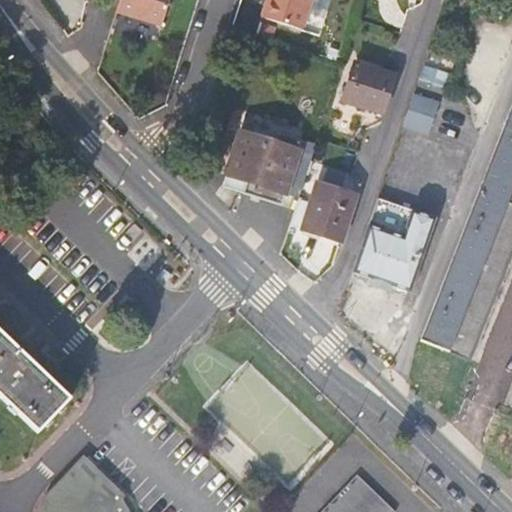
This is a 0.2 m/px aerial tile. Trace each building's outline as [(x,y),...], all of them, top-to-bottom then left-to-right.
[(163,0),(113,0),(111,7),(157,22),(163,0)] [(301,29),(310,0),(264,0),(260,15),(301,29)] [(393,75),(353,63),(342,100),(381,112),(393,75)] [(452,75),(424,65),(417,75),(447,89),(452,75)] [(436,101),(412,92),(401,123),(425,132),(436,101)] [(511,106),(422,340),(468,358),(511,243),(511,106)] [(282,192),(297,197),(314,142),(302,139),(298,150),(238,131),(225,174),(235,177),(246,181),(243,191),(278,203),(282,192)] [(301,229),(340,241),(356,196),(315,183),(301,229)] [(430,215),(376,196),(351,269),(371,276),(390,283),(405,288),(430,215)] [(386,289),(390,283),(371,276),(369,282),(386,289)] [(0,395),(37,430),(68,398),(42,373),(51,364),(44,358),(39,353),(30,361),(0,333),(0,395)] [(511,422),(498,419),(493,433),(511,438),(511,422)] [(120,496),(83,462),(68,477),(52,495),(48,503),(45,509),(43,511),(125,511),(119,499),(120,496)] [(321,511),(395,511),(398,509),(359,473),(321,511)]
